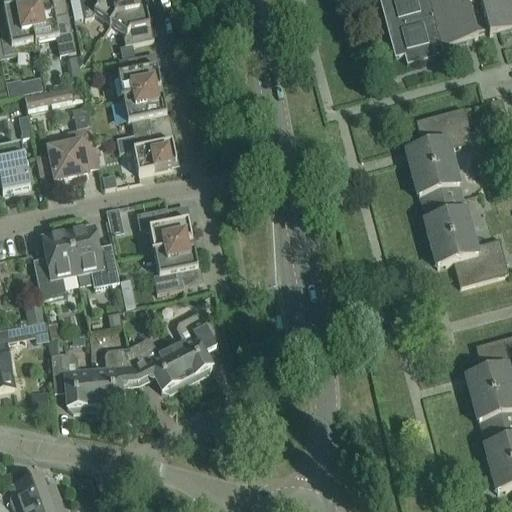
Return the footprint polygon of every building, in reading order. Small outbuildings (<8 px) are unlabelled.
[(94,18),(110,29),(128,0),(79,0),(84,24),(92,22),(94,18)] [(139,0),(128,0),(110,29),(126,39),(123,43),(125,50),(132,49),(153,44),(150,30),(150,31),(146,11),(149,6),(139,0)] [(404,59),(406,68),(435,60),(433,51),(440,49),(441,52),(475,42),(476,37),(481,36),(472,0),(388,0),(379,3),(394,61),(404,59)] [(511,0),(472,0),(481,36),(490,33),(491,38),(511,32),(511,0)] [(28,13),(35,47),(56,42),(60,60),(76,57),(72,38),(68,18),(55,21),(51,3),(33,6),(34,12),(29,13),(27,6),(28,13)] [(0,32),(0,64),(13,62),(12,59),(16,58),(14,51),(35,47),(28,13),(27,13),(22,14),(21,9),(3,13),(7,31),(0,32)] [(123,104),(164,95),(156,96),(155,91),(161,90),(157,71),(138,75),(136,62),(118,65),(121,79),(118,79),(118,82),(113,83),(116,101),(122,100),(123,104)] [(5,89),(8,102),(23,99),(21,86),(5,89)] [(80,90),(25,102),(27,114),(83,103),(80,90)] [(131,127),(134,140),(151,137),(148,123),(167,120),(163,101),(158,102),(157,97),(164,96),(164,95),(123,104),(123,107),(116,108),(120,126),(127,124),(127,128),(131,127)] [(490,106),(495,123),(506,120),(502,103),(490,106)] [(421,202),(424,213),(461,204),(458,192),(459,192),(449,154),(473,147),(464,113),(415,126),(422,150),(406,154),(418,202),(421,202)] [(37,161),(37,162),(41,181),(53,179),(54,187),(88,181),(86,171),(98,168),(93,149),(90,133),(67,138),(69,149),(47,154),(48,159),(37,161)] [(133,155),(134,160),(138,179),(172,172),(171,167),(176,166),(172,147),(154,150),(151,137),(134,140),(136,154),(133,155)] [(0,186),(2,198),(30,192),(26,173),(21,149),(17,150),(0,153),(0,186)] [(114,180),(101,182),(104,194),(116,192),(114,180)] [(424,224),(437,272),(453,268),(459,292),(508,279),(499,245),(475,251),(465,213),(463,214),(461,204),(424,213),(427,223),(424,224)] [(117,213),(105,215),(106,219),(107,226),(108,227),(119,224),(117,213)] [(149,234),(154,257),(195,249),(195,248),(188,250),(187,245),(192,244),(188,225),(170,229),(167,214),(136,220),(140,236),(149,234)] [(93,231),(68,236),(77,280),(90,277),(94,292),(119,287),(113,260),(100,263),(93,231)] [(35,276),(39,296),(40,303),(66,298),(63,282),(77,280),(68,236),(42,242),(49,273),(35,276)] [(195,249),(154,257),(158,280),(153,281),(156,299),(183,293),(180,277),(198,273),(194,255),(189,256),(188,251),(195,249)] [(131,284),(119,287),(124,314),(136,312),(131,284)] [(24,313),(27,330),(45,327),(41,310),(24,313)] [(182,346),(170,352),(187,384),(188,384),(195,380),(202,382),(210,378),(212,372),(202,354),(213,348),(197,318),(180,327),(178,328),(176,334),(182,346)] [(0,395),(14,392),(11,378),(12,378),(6,348),(26,344),(24,330),(0,335),(0,395)] [(48,335),(49,345),(59,343),(57,333),(48,335)] [(481,427),(484,438),(511,430),(511,389),(509,379),(511,378),(511,341),(476,351),(482,375),(465,380),(478,428),(481,427)] [(146,344),(128,353),(138,387),(153,379),(162,397),(168,399),(176,395),(178,389),(186,385),(187,384),(170,352),(158,358),(152,346),(146,344)] [(105,374),(92,375),(95,411),(96,411),(105,410),(110,414),(119,414),(123,408),(121,388),(138,387),(128,353),(108,355),(104,360),(105,374)] [(73,358),(50,360),(52,374),(53,394),(65,393),(67,413),(73,418),(82,417),(86,412),(95,411),(92,375),(78,376),(77,362),(73,358)] [(31,398),(32,411),(48,410),(47,396),(31,398)] [(484,449),(497,497),(511,493),(511,430),(484,438),(487,448),(484,449)] [(46,511),(61,507),(54,488),(45,491),(41,480),(25,485),(21,474),(0,481),(0,494),(9,492),(11,497),(9,500),(8,503),(8,506),(10,511),(46,511)]
